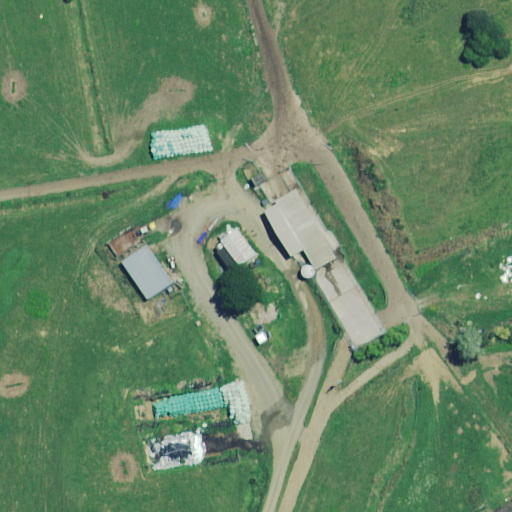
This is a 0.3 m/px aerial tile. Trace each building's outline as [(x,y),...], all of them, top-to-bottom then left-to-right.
[(317,270),(339,257),(286,172),(254,192),(293,257),(305,250),(317,270)] [(134,228),(109,244),(117,258),(143,242),(134,228)] [(258,255),(239,230),(223,242),(241,267),(258,255)] [(174,284),(148,246),(124,263),(149,301),(174,284)] [(315,267),(303,267),(304,278),(315,278),(315,267)]
